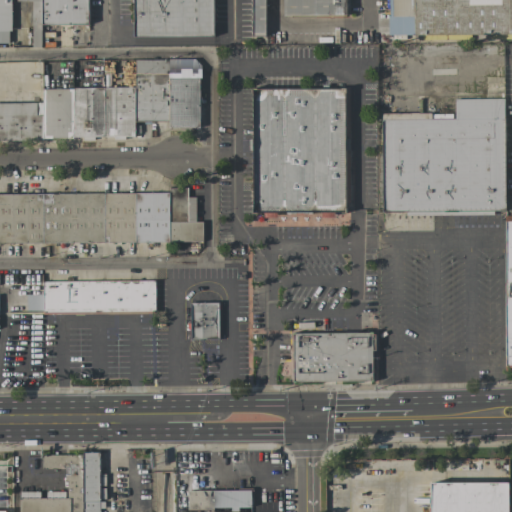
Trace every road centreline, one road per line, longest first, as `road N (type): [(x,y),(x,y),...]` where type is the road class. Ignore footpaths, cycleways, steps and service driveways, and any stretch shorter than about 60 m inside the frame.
road 1 (secondary): [(306,435),(511,427)]
road 2 (residential): [(203,55),(0,55)]
road 3 (residential): [(173,158),(0,159)]
road 4 (secondary): [(0,421),(171,421)]
road 5 (secondary): [(433,401),(306,403)]
